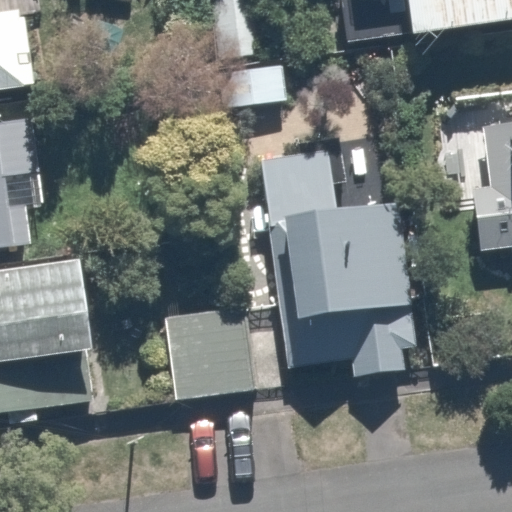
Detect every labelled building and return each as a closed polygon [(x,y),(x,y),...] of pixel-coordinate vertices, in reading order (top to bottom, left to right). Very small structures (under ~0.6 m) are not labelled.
[(0,0),(0,94),(31,90),(20,16),(44,11),(42,0),(0,0)] [(511,0),(332,0),(341,45),(511,21),(511,0)] [(28,110),(0,113),(0,251),(29,248),(24,211),(41,208),(28,110)] [(511,243),(511,120),(477,125),(486,190),(467,192),(471,246),(511,243)] [(252,146),(283,370),(345,362),(348,379),(402,372),(396,352),(414,349),(384,128),(252,146)] [(79,268),(0,280),(0,416),(95,402),(79,268)] [(253,392),(242,309),(159,318),(171,403),(253,392)]
